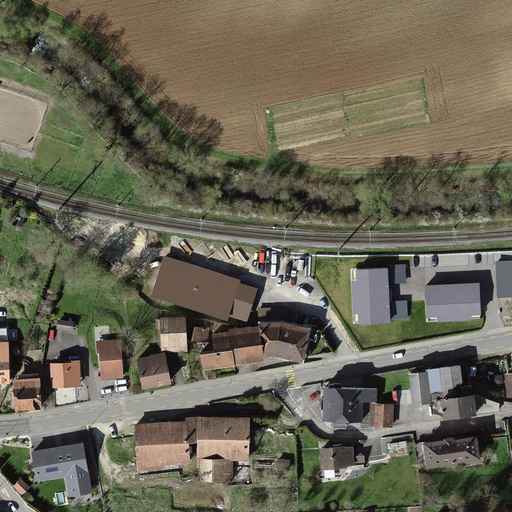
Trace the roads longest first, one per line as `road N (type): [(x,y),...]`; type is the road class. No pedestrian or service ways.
road 1 (primary): [(0,428),(281,379)]
road 2 (residential): [(281,379),(315,425),(330,432),(511,414)]
road 3 (primary): [(281,379),(511,339)]
